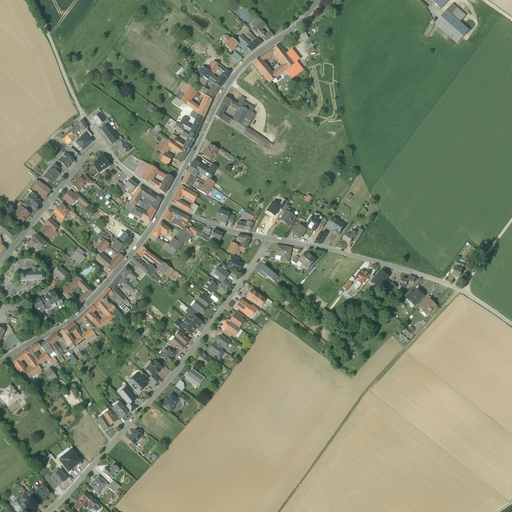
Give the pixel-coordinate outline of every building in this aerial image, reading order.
[(465,15),(452,3),(446,9),(460,21),(465,15)] [(446,9),(435,23),(457,43),(469,29),(460,21),(446,9)] [(266,23),(259,16),(252,23),(255,26),(253,28),(262,36),(266,32),(261,28),(266,23)] [(430,22),(423,34),(427,36),(434,24),(433,24),(430,22)] [(258,39),(250,31),(247,33),(254,40),(255,39),(256,40),(258,39)] [(294,36),(297,42),(308,36),(305,31),(294,36)] [(242,34),(238,38),(247,47),(251,43),(242,34)] [(232,37),(231,38),(228,35),(223,40),(226,43),(225,44),(232,50),(234,48),(235,48),(237,46),(236,46),(239,43),(232,37)] [(271,49),(264,53),(260,56),(259,57),(261,59),(266,56),(273,52),(279,60),(283,64),(278,67),(272,72),(270,69),(263,74),(270,82),(286,69),(287,68),(293,63),(285,53),(278,44),(271,49)] [(285,53),(293,63),(297,60),(300,58),(292,48),(285,53)] [(261,59),(259,57),(252,61),(263,74),(270,69),(261,59)] [(214,60),(208,68),(213,72),(217,67),(219,64),(214,60)] [(287,68),(286,69),(291,76),(302,68),(297,60),(293,63),(287,68)] [(208,68),(203,64),(199,70),(204,74),(209,78),(212,80),(215,76),(212,73),(213,72),(208,68)] [(219,64),(217,67),(224,73),(226,70),(219,64)] [(204,74),(201,79),(200,79),(195,87),(198,89),(202,85),(203,85),(209,78),(204,74)] [(219,78),(215,76),(212,80),(214,83),(220,87),(227,77),(223,74),(222,74),(219,78)] [(209,90),(205,87),(202,91),(204,93),(206,94),(212,98),(217,91),(220,87),(214,83),(211,87),(209,90)] [(186,92),(181,99),(183,101),(187,104),(190,99),(197,90),(191,85),(186,92)] [(181,88),(175,95),(181,99),(186,92),(181,88)] [(206,94),(204,99),(202,103),(200,107),(198,112),(198,113),(199,113),(204,116),(212,98),(206,94)] [(180,105),(183,101),(181,99),(175,95),(172,99),(180,105)] [(242,95),(238,103),(241,105),(244,100),(246,97),(242,95)] [(237,103),(225,96),(219,107),(224,109),(226,105),(227,105),(228,103),(235,107),(237,103)] [(200,107),(190,99),(187,104),(194,109),(198,112),(200,107)] [(249,110),(252,111),(255,106),(244,100),(241,105),(249,110)] [(249,110),(241,105),(239,109),(233,120),(241,124),(249,110)] [(100,108),(92,113),(95,116),(100,112),(101,113),(103,112),(100,108)] [(249,110),(241,124),(233,120),(231,119),(222,113),(221,112),(218,116),(244,133),(247,127),(255,113),(252,111),(249,110)] [(94,117),(99,124),(100,123),(106,119),(101,113),(100,112),(95,116),(94,117)] [(197,118),(194,125),(192,124),(192,125),(192,126),(191,127),(192,128),(191,132),(190,132),(196,135),(204,116),(199,113),(197,118)] [(184,115),(180,124),(184,127),(189,118),(184,115)] [(70,129),(73,133),(79,129),(79,128),(81,126),(85,123),(82,118),(77,122),(78,123),(70,129)] [(106,119),(100,123),(103,126),(109,122),(109,123),(111,122),(108,118),(106,119)] [(109,123),(109,122),(103,126),(101,127),(107,135),(114,129),(109,123)] [(153,128),(158,131),(162,125),(158,122),(153,128)] [(180,124),(177,122),(174,126),(181,131),(183,129),(184,127),(180,124)] [(68,131),(60,137),(64,141),(65,140),(66,140),(73,135),(72,134),(73,133),(70,129),(68,126),(66,128),(68,131)] [(262,137),(247,127),(244,133),(258,142),(262,137)] [(84,130),(80,133),(82,136),(85,133),(88,136),(91,133),(87,128),(84,130)] [(191,132),(185,128),(184,130),(183,129),(181,131),(183,132),(182,133),(186,135),(185,136),(188,137),(185,143),(190,146),(196,135),(190,132),(191,132)] [(119,136),(114,129),(107,135),(113,142),(114,141),(120,137),(119,136)] [(88,136),(85,133),(82,136),(76,141),(83,148),(92,141),(88,136)] [(173,133),(169,139),(172,141),(173,141),(174,142),(174,141),(177,137),(178,136),(173,133)] [(118,142),(124,138),(121,134),(119,136),(120,137),(114,141),(116,144),(118,142)] [(73,135),(66,140),(69,143),(75,138),(73,135)] [(164,136),(159,144),(157,142),(155,146),(162,151),(165,153),(166,152),(170,145),(173,141),(169,139),(164,136)] [(184,142),(177,137),(174,141),(181,146),(184,143),(184,142)] [(271,142),(262,137),(258,142),(268,148),(271,142)] [(125,143),(121,146),(118,148),(123,154),(130,149),(128,146),(125,143)] [(185,143),(184,143),(181,146),(181,147),(183,148),(188,151),(190,146),(185,143)] [(181,147),(177,144),(174,148),(178,151),(175,158),(181,161),(188,151),(183,148),(181,147)] [(218,149),(210,144),(204,154),(210,158),(213,154),(214,155),(218,149)] [(68,150),(75,156),(78,152),(71,145),(67,149),(68,150)] [(72,159),(75,156),(68,150),(65,152),(66,153),(72,159)] [(173,155),(166,152),(165,153),(163,156),(161,159),(169,163),(173,155)] [(72,159),(66,153),(63,156),(62,155),(60,157),(61,158),(60,160),(67,167),(73,160),(72,159)] [(105,168),(111,164),(103,153),(99,156),(100,157),(95,160),(94,163),(95,165),(98,170),(104,166),(105,168)] [(206,159),(197,153),(196,156),(200,158),(205,161),(206,159)] [(204,165),(200,163),(200,162),(199,161),(198,161),(200,158),(196,156),(191,165),(197,169),(199,170),(203,173),(206,168),(204,166),(203,166),(204,165)] [(142,178),(150,164),(142,159),(134,172),(138,175),(142,178)] [(211,162),(207,168),(209,170),(206,175),(210,177),(211,175),(213,173),(214,174),(216,174),(220,168),(211,162)] [(158,168),(150,164),(142,178),(150,183),(152,178),(156,171),(158,168)] [(197,169),(191,165),(190,166),(191,166),(188,171),(196,176),(199,170),(197,169)] [(52,167),(52,166),(44,176),(52,182),(60,173),(57,171),(52,167)] [(168,174),(158,168),(156,171),(166,177),(168,174)] [(194,177),(187,172),(183,182),(191,187),(192,183),(191,182),(193,178),(194,177)] [(174,177),(168,174),(166,177),(164,180),(170,183),(174,177)] [(80,177),(73,184),(73,185),(79,190),(86,182),(82,179),(80,177)] [(215,182),(209,177),(206,182),(212,186),(213,184),(215,182)] [(137,184),(130,178),(126,183),(128,185),(133,189),(137,184)] [(164,180),(161,184),(152,178),(150,183),(165,193),(170,183),(164,180)] [(50,190),(39,182),(35,187),(34,189),(38,192),(44,197),(50,190)] [(206,182),(202,188),(201,190),(207,194),(212,186),(206,182)] [(133,190),(130,194),(127,199),(130,201),(132,198),(140,187),(139,186),(137,184),(133,189),(133,190)] [(146,188),(140,184),(139,186),(140,187),(132,198),(137,201),(139,198),(141,195),(142,194),(146,188)] [(38,192),(34,189),(35,187),(32,185),(29,189),(32,192),(36,194),(38,192)] [(189,190),(182,185),(176,195),(180,197),(182,195),(183,195),(184,194),(186,196),(189,190)] [(154,194),(146,188),(142,194),(150,200),(154,194)] [(198,195),(189,190),(186,196),(192,200),(193,200),(194,201),(197,196),(198,195)] [(70,191),(64,198),(70,204),(73,200),(74,201),(77,198),(74,194),(70,191)] [(77,192),(76,191),(74,194),(77,198),(80,201),(83,198),(77,192)] [(30,194),(25,201),(30,205),(35,208),(40,202),(35,198),(30,194)] [(176,195),(174,198),(173,201),(189,210),(191,207),(179,200),(180,197),(176,195)] [(157,196),(154,202),(152,205),(152,207),(156,209),(162,198),(157,196)] [(202,199),(197,196),(194,201),(194,202),(191,207),(189,210),(194,213),(196,210),(199,211),(202,204),(200,202),(202,199)] [(83,198),(80,201),(86,206),(88,203),(83,198)] [(142,201),(139,198),(137,201),(136,202),(137,202),(145,207),(146,203),(142,201)] [(130,202),(125,209),(129,212),(130,212),(134,205),(130,202)] [(23,203),(22,203),(19,207),(21,209),(21,208),(26,212),(29,208),(28,208),(23,203)] [(134,205),(130,212),(142,217),(145,211),(134,205)] [(61,209),(59,207),(54,212),(59,217),(58,219),(61,222),(64,218),(63,218),(69,212),(66,209),(66,210),(65,209),(66,208),(63,207),(61,209)] [(151,207),(148,212),(145,211),(142,217),(142,218),(149,222),(156,209),(152,207),(151,207)] [(181,213),(169,207),(163,217),(168,220),(171,214),(178,218),(181,213)] [(253,213),(249,218),(248,221),(253,224),(260,209),(256,207),(256,209),(254,211),(253,213)] [(26,212),(21,208),(21,209),(14,216),(22,222),(29,214),(26,212)] [(253,213),(246,208),(242,214),(249,218),(253,213)] [(288,208),(286,211),(285,211),(285,212),(280,220),(289,226),(292,221),(290,220),(293,215),(289,213),(291,210),(288,208)] [(229,214),(219,210),(216,218),(222,220),(226,221),(227,219),(229,214)] [(190,217),(181,213),(178,218),(175,224),(181,228),(183,229),(190,217)] [(313,216),(306,226),(313,231),(320,220),(313,216)] [(344,225),(332,217),(327,226),(333,230),(332,231),(338,235),(344,225)] [(49,219),(46,224),(41,231),(48,237),(58,227),(49,219)] [(247,223),(246,225),(245,225),(243,229),(249,231),(253,224),(248,221),(247,223)] [(169,228),(160,222),(156,228),(161,232),(164,235),(169,228)] [(211,229),(204,225),(202,230),(209,234),(211,229)] [(305,229),(299,225),(297,227),(294,233),(293,234),(300,238),(305,229)] [(103,238),(106,235),(97,226),(94,230),(103,238)] [(201,232),(191,226),(189,229),(199,235),(201,232)] [(5,227),(3,229),(0,227),(0,230),(1,231),(2,232),(10,239),(13,235),(5,227)] [(182,231),(176,240),(178,241),(181,243),(183,241),(186,243),(190,237),(188,235),(191,231),(185,227),(183,229),(182,231)] [(161,232),(156,228),(152,233),(157,237),(161,232)] [(223,234),(213,230),(211,235),(216,238),(214,242),(216,242),(218,244),(223,234)] [(322,233),(320,232),(315,241),(322,244),(328,232),(324,230),(322,233)] [(210,237),(201,231),(201,232),(199,235),(207,241),(208,239),(210,237)] [(128,235),(125,232),(122,236),(120,238),(122,240),(120,242),(126,247),(128,245),(130,243),(129,242),(131,239),(127,236),(128,235)] [(350,235),(347,233),(343,239),(349,243),(353,237),(350,235)] [(45,243),(37,235),(31,242),(29,240),(26,244),(31,248),(34,245),(39,250),(45,243)] [(245,236),(238,235),(237,240),(240,240),(239,243),(242,243),(241,247),(245,249),(250,238),(245,236)] [(176,240),(174,238),(170,244),(169,245),(177,250),(181,243),(178,241),(176,240)] [(104,239),(97,248),(102,252),(109,244),(104,239)] [(126,247),(120,242),(119,242),(116,245),(114,244),(114,243),(112,246),(112,245),(111,246),(119,252),(121,254),(126,247)] [(168,244),(166,242),(163,246),(174,254),(177,250),(169,245),(168,244)] [(239,246),(232,242),(227,251),(234,255),(239,246)] [(286,247),(283,247),(277,245),(276,253),(276,254),(282,255),(281,260),(288,261),(289,256),(289,257),(291,248),(286,247)] [(146,249),(142,246),(137,252),(141,255),(143,252),(153,261),(156,257),(146,249)] [(119,253),(112,247),(109,251),(115,256),(114,258),(111,261),(115,265),(123,256),(121,254),(119,252),(119,253)] [(195,252),(189,248),(184,255),(190,259),(195,252)] [(77,251),(76,251),(70,257),(78,265),(84,258),(81,254),(77,251)] [(315,259),(306,252),(300,259),(299,260),(299,261),(308,268),(315,259)] [(111,261),(101,253),(96,258),(111,270),(111,271),(115,265),(111,261)] [(138,259),(134,255),(131,259),(142,269),(145,265),(138,259)] [(167,265),(157,257),(156,257),(153,261),(159,266),(164,269),(167,265)] [(237,262),(232,259),(232,260),(228,266),(238,271),(242,265),(237,262)] [(308,268),(299,261),(296,264),(304,270),(306,270),(308,268)] [(459,268),(455,267),(452,275),(459,278),(462,270),(464,265),(461,263),(459,268)] [(148,267),(145,271),(145,272),(148,275),(154,267),(151,264),(148,267)] [(167,265),(164,269),(159,266),(156,269),(160,272),(164,275),(168,278),(170,276),(174,270),(167,265)] [(261,268),(259,270),(266,275),(272,280),(276,275),(267,268),(263,265),(261,268)] [(132,272),(125,266),(119,274),(124,278),(128,273),(130,274),(132,272)] [(68,275),(59,267),(54,273),(62,281),(68,275)] [(213,275),(222,282),(224,280),(228,275),(218,267),(215,271),(216,272),(213,275)] [(266,275),(259,270),(261,268),(257,272),(264,278),(266,275)] [(33,274),(20,274),(21,281),(41,281),(44,279),(44,275),(41,274),(41,269),(32,269),(33,274)] [(180,274),(174,270),(170,276),(175,280),(180,274)] [(366,271),(364,273),(361,270),(356,276),(359,279),(357,281),(361,284),(369,274),(368,274),(368,273),(367,272),(366,272),(366,271)] [(375,277),(372,281),(379,287),(382,283),(387,276),(381,270),(375,277)] [(86,277),(81,272),(77,277),(82,281),(86,277)] [(157,276),(154,273),(151,276),(154,278),(153,279),(157,282),(159,279),(156,277),(157,276)] [(124,278),(119,274),(108,287),(111,291),(113,293),(117,297),(120,293),(114,287),(118,282),(120,284),(122,282),(127,287),(130,283),(124,278)] [(77,277),(71,283),(76,288),(79,285),(82,281),(77,277)] [(96,287),(86,277),(82,281),(92,291),(96,287)] [(407,279),(404,278),(405,278),(402,277),(402,278),(399,285),(403,287),(402,290),(405,291),(406,288),(408,283),(407,283),(408,280),(407,279)] [(212,282),(209,280),(203,288),(211,294),(212,292),(217,286),(213,283),(213,282),(212,282)] [(230,284),(224,280),(222,282),(221,285),(226,289),(230,284)] [(348,280),(342,287),(346,290),(351,283),(348,280)] [(389,280),(383,287),(386,290),(391,283),(389,280)] [(86,292),(81,297),(83,300),(92,291),(82,281),(79,285),(86,292)] [(397,286),(392,282),(391,283),(386,290),(388,292),(389,291),(392,293),(397,286)] [(69,286),(62,293),(67,297),(70,293),(71,294),(76,288),(71,283),(69,286)] [(111,291),(108,287),(99,298),(105,305),(108,302),(105,300),(107,299),(106,298),(109,294),(110,295),(113,293),(111,291)] [(265,300),(251,290),(250,292),(249,291),(246,295),(247,296),(246,297),(260,307),(265,300)] [(424,296),(417,290),(414,293),(408,299),(414,305),(424,296)] [(411,291),(405,296),(408,299),(414,293),(411,291)] [(53,292),(46,296),(49,302),(51,305),(58,301),(53,292)] [(71,294),(70,293),(67,297),(77,306),(83,300),(81,297),(78,300),(71,294)] [(113,293),(110,295),(118,303),(120,300),(117,297),(113,293)] [(125,298),(120,293),(117,297),(120,300),(122,302),(125,298)] [(220,298),(214,293),(212,295),(210,298),(212,300),(216,303),(220,298)] [(210,298),(206,295),(203,298),(210,303),(212,300),(210,298)] [(203,298),(201,296),(196,301),(205,308),(210,303),(203,298)] [(428,296),(420,304),(423,307),(430,300),(431,299),(428,296)] [(105,305),(99,298),(92,305),(96,309),(99,305),(101,308),(105,305)] [(42,306),(39,300),(32,303),(36,310),(40,308),(42,312),(45,310),(42,306)] [(251,308),(241,300),(236,307),(250,317),(254,312),(252,311),(253,309),(251,308)] [(430,300),(423,307),(425,309),(423,311),(427,315),(436,306),(430,300)] [(114,301),(110,305),(107,307),(112,312),(115,309),(118,306),(114,301)] [(205,308),(196,301),(192,307),(198,312),(201,314),(205,308)] [(100,321),(91,313),(96,309),(92,305),(83,313),(87,317),(88,317),(97,326),(101,323),(100,321)] [(107,307),(105,305),(101,308),(108,316),(106,319),(109,321),(115,316),(112,312),(107,307)] [(260,311),(253,305),(251,308),(253,309),(252,311),(254,312),(257,314),(260,311)] [(115,309),(112,312),(115,316),(117,318),(121,314),(117,311),(115,309)] [(190,309),(189,309),(186,312),(192,317),(193,316),(194,317),(196,314),(190,309)] [(87,317),(83,313),(77,319),(80,322),(83,320),(91,329),(95,326),(86,317),(87,317)] [(235,315),(229,322),(230,323),(238,329),(243,321),(241,319),(235,315)] [(194,317),(193,316),(192,317),(190,318),(189,318),(187,321),(186,320),(196,329),(202,323),(194,317)] [(100,329),(106,324),(109,321),(106,319),(103,321),(101,323),(97,326),(100,329)] [(196,329),(186,320),(183,324),(184,325),(182,326),(182,327),(183,328),(191,335),(196,329)] [(182,326),(177,321),(174,325),(179,329),(181,331),(183,328),(182,327),(182,326)] [(82,335),(76,326),(73,322),(65,328),(69,334),(73,331),(79,338),(82,335)] [(12,330),(7,323),(4,332),(0,342),(5,350),(19,342),(15,336),(14,336),(12,331),(12,330)] [(238,329),(230,323),(225,331),(231,335),(234,337),(239,329),(238,329)] [(78,324),(76,326),(82,335),(85,334),(78,324)] [(85,334),(82,335),(87,342),(96,336),(94,334),(99,330),(95,326),(91,329),(85,334)] [(125,327),(120,331),(125,337),(130,332),(128,329),(127,329),(125,327)] [(65,328),(60,331),(70,344),(74,341),(69,334),(65,328)] [(181,331),(179,329),(177,332),(179,333),(183,338),(184,338),(186,335),(181,331)] [(183,338),(179,333),(174,338),(175,338),(184,347),(188,342),(184,338),(183,338)] [(57,340),(53,335),(50,337),(46,341),(54,351),(56,350),(58,348),(54,342),(57,340)] [(87,342),(82,335),(79,338),(74,341),(79,348),(78,349),(80,350),(84,355),(85,354),(82,350),(89,345),(87,342)] [(224,339),(220,337),(216,343),(223,348),(225,349),(229,343),(227,342),(227,340),(225,339),(224,339)] [(184,347),(175,338),(170,343),(175,348),(180,352),(184,347)] [(54,351),(46,341),(40,346),(41,347),(45,353),(48,356),(51,354),(54,352),(54,351)] [(170,343),(169,342),(167,344),(171,348),(173,350),(175,348),(170,343)] [(35,345),(32,347),(27,350),(35,361),(40,357),(35,352),(38,349),(35,345)] [(214,346),(213,345),(208,351),(209,351),(215,355),(217,357),(222,351),(214,346)] [(65,356),(58,348),(56,350),(60,354),(62,358),(65,356)] [(173,350),(171,348),(168,350),(174,356),(176,353),(173,350)] [(168,350),(166,349),(159,356),(167,364),(168,363),(168,364),(172,360),(171,359),(174,356),(168,350)] [(26,350),(22,353),(25,358),(25,357),(33,368),(37,365),(35,362),(29,355),(30,355),(26,350)] [(40,357),(35,361),(40,368),(48,361),(50,359),(48,356),(45,353),(40,357)] [(70,361),(72,365),(78,362),(73,354),(69,356),(71,361),(70,361)] [(209,359),(202,354),(196,362),(201,366),(201,367),(204,369),(206,366),(206,365),(205,364),(209,359)] [(19,355),(11,360),(19,372),(21,372),(25,370),(25,368),(20,361),(22,360),(19,355)] [(154,362),(152,364),(151,363),(148,367),(145,370),(152,377),(154,376),(155,374),(156,375),(158,372),(161,369),(154,362)] [(37,365),(33,368),(26,373),(29,378),(39,372),(41,370),(37,365)] [(50,369),(44,373),(51,382),(57,377),(50,369)] [(204,380),(191,371),(185,378),(197,387),(199,385),(200,385),(204,380)] [(144,386),(138,380),(140,378),(137,374),(131,380),(134,383),(130,386),(138,394),(145,388),(144,386)] [(140,378),(138,380),(144,386),(148,382),(142,376),(140,378)] [(154,376),(152,377),(148,381),(153,386),(159,381),(154,376)] [(182,385),(179,382),(179,383),(175,388),(181,392),(183,390),(182,385)] [(10,387),(7,390),(7,391),(0,397),(8,405),(19,396),(10,387)] [(125,389),(119,394),(128,406),(131,403),(135,401),(130,395),(125,389)] [(180,395),(176,401),(178,402),(178,403),(183,406),(187,400),(180,395)] [(170,397),(162,407),(171,413),(178,403),(178,402),(176,401),(170,397)] [(128,406),(126,408),(130,413),(136,409),(131,403),(128,406)] [(127,414),(119,405),(115,409),(114,409),(117,412),(118,413),(117,414),(118,414),(121,418),(127,414)] [(111,416),(109,412),(102,417),(103,418),(109,427),(115,422),(111,416)] [(109,427),(103,418),(97,421),(99,425),(104,432),(110,428),(109,427)] [(62,435),(58,429),(55,431),(52,432),(57,439),(62,435)] [(135,431),(127,440),(131,443),(132,445),(133,444),(133,445),(141,437),(135,431)] [(70,453),(74,457),(77,455),(71,448),(68,450),(70,453)] [(64,457),(74,469),(80,465),(74,457),(70,453),(64,457)] [(68,474),(74,469),(64,457),(59,461),(62,466),(68,474)] [(60,468),(62,466),(59,461),(57,459),(54,461),(60,468)] [(113,466),(108,471),(106,468),(101,473),(111,482),(119,472),(117,470),(117,469),(116,468),(114,468),(113,466)] [(59,472),(51,478),(52,479),(55,483),(57,486),(61,483),(64,484),(65,483),(65,480),(59,472)] [(51,478),(49,476),(45,479),(51,486),(55,483),(52,479),(51,478)] [(107,486),(97,478),(89,488),(95,493),(94,494),(98,497),(101,494),(100,494),(107,486)] [(119,488),(112,482),(110,485),(117,491),(119,488)] [(117,491),(110,485),(107,488),(114,494),(117,491)] [(49,495),(42,487),(38,490),(39,492),(40,493),(35,496),(35,497),(39,502),(49,495)] [(32,492),(27,495),(31,501),(35,497),(35,496),(32,492)] [(97,504),(85,493),(80,500),(82,502),(75,509),(77,511),(81,511),(88,505),(92,508),(97,504)] [(23,496),(18,500),(19,501),(20,500),(23,505),(27,501),(23,496)] [(23,505),(20,500),(19,501),(15,504),(17,507),(14,509),(16,511),(26,511),(28,511),(23,505)]
